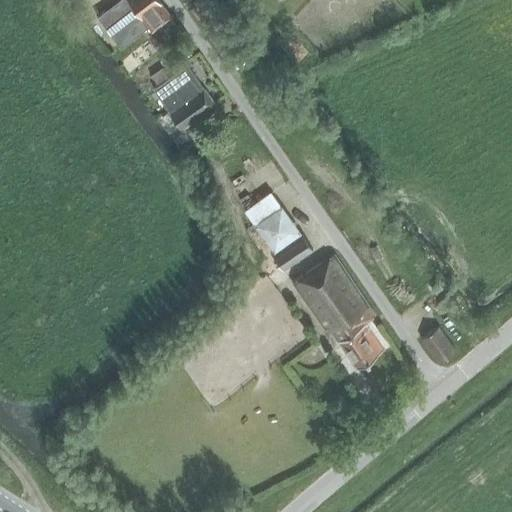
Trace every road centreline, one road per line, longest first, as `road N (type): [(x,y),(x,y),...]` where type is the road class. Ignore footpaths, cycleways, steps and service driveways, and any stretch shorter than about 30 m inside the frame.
road 1 (residential): [(440,389),(167,0)]
road 2 (unclassified): [(296,511),(440,389)]
